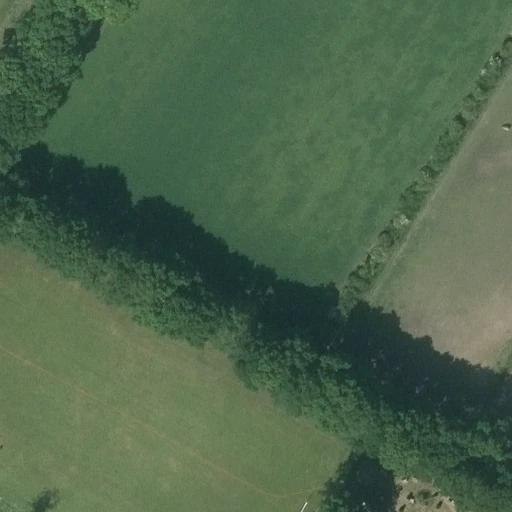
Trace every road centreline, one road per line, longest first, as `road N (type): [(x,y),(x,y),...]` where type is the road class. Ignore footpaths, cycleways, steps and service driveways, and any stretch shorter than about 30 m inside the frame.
road 1 (track): [(511,452),(0,177)]
road 2 (unclassified): [(0,157),(100,0)]
